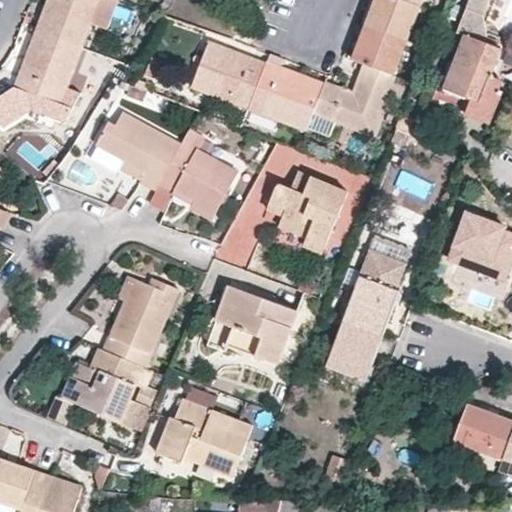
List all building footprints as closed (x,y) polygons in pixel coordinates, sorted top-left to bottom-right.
[(48,0),(36,32),(82,49),(94,22),(101,0),(48,0)] [(115,0),(101,0),(94,22),(106,26),(115,0)] [(407,41),(420,6),(404,0),(374,0),(372,9),(365,25),(407,41)] [(471,0),(460,33),(466,35),(490,44),(486,16),(492,0),(471,0)] [(395,75),(407,41),(365,25),(359,41),(352,59),(366,64),(395,75)] [(82,49),(36,32),(16,86),(62,103),(82,49)] [(490,44),(466,35),(445,88),(471,98),(478,100),(484,85),(491,87),(495,77),(491,75),(501,48),(490,44)] [(210,40),(193,86),(250,108),(268,62),(210,40)] [(268,62),(250,108),(307,129),(314,111),(324,84),(281,67),(285,58),(271,53),(268,62)] [(164,63),(152,57),(145,74),(156,79),(164,63)] [(324,84),(314,111),(372,132),(375,126),(395,75),(366,64),(354,93),(325,82),(324,84)] [(491,87),(484,85),(478,100),(471,98),(468,108),(466,114),(491,124),(504,90),(501,88),(504,79),(495,77),(491,87)] [(139,78),(136,84),(147,89),(150,82),(139,78)] [(136,84),(133,83),(129,94),(143,100),(147,89),(136,84)] [(162,178),(182,143),(124,111),(117,124),(110,121),(97,144),(126,159),(146,170),(141,179),(157,187),(162,178)] [(402,112),(396,127),(412,133),(418,118),(402,112)] [(412,133),(396,127),(391,139),(408,145),(412,133)] [(190,130),(184,141),(198,149),(203,141),(204,138),(190,130)] [(198,149),(184,141),(182,143),(162,178),(176,186),(197,198),(194,203),(216,214),(239,172),(209,155),(198,149)] [(203,141),(198,149),(209,155),(214,147),(203,141)] [(126,159),(121,167),(141,179),(146,170),(126,159)] [(0,187),(3,188),(10,170),(0,165),(0,187)] [(346,196),(348,191),(299,172),(293,186),(279,181),(270,203),(287,209),(284,216),(311,227),(309,233),(329,240),(341,209),(346,196)] [(176,186),(162,178),(151,197),(166,206),(172,194),(176,186)] [(194,203),(197,198),(176,186),(172,194),(193,205),(194,203)] [(113,203),(124,208),(130,199),(120,193),(113,203)] [(346,196),(341,209),(359,216),(364,203),(346,196)] [(270,203),(268,210),(284,216),(287,209),(270,203)] [(0,225),(4,227),(11,210),(0,205),(0,225)] [(506,226),(467,212),(450,258),(505,279),(511,260),(511,232),(504,230),(506,226)] [(309,233),(311,227),(284,216),(280,226),(307,237),(309,233)] [(307,237),(306,240),(326,247),(329,240),(309,233),(307,237)] [(409,249),(377,236),(371,250),(404,263),(409,249)] [(371,250),(361,275),(344,320),(383,334),(394,303),(387,301),(392,287),(395,288),(404,263),(371,250)] [(511,287),(478,275),(462,317),(511,334),(511,287)] [(121,297),(127,300),(105,349),(145,367),(148,367),(179,287),(155,278),(152,285),(129,276),(121,297)] [(229,343),(279,362),(298,310),(231,285),(218,319),(234,326),(229,343)] [(395,288),(392,287),(387,301),(394,303),(399,289),(395,288)] [(370,366),(383,334),(344,320),(327,366),(358,377),(363,363),(370,366)] [(122,421),(145,367),(105,349),(101,348),(93,366),(103,370),(96,386),(86,381),(78,378),(70,400),(122,421)] [(370,366),(363,363),(358,377),(365,380),(370,366)] [(86,381),(96,386),(103,370),(93,366),(86,381)] [(78,378),(71,376),(62,396),(70,400),(78,378)] [(235,475),(254,425),(184,398),(176,417),(171,416),(157,450),(184,461),(185,457),(235,475)] [(511,415),(469,400),(456,436),(505,454),(511,436),(511,415)] [(511,436),(505,454),(501,465),(511,469),(511,436)] [(343,485),(352,462),(335,456),(327,479),(343,485)] [(37,470),(0,458),(0,497),(24,505),(37,470)] [(74,511),(83,485),(37,470),(24,505),(22,511),(74,511)] [(278,511),(281,499),(247,499),(239,498),(239,511),(278,511)] [(278,511),(336,511),(337,499),(281,499),(278,511)]
